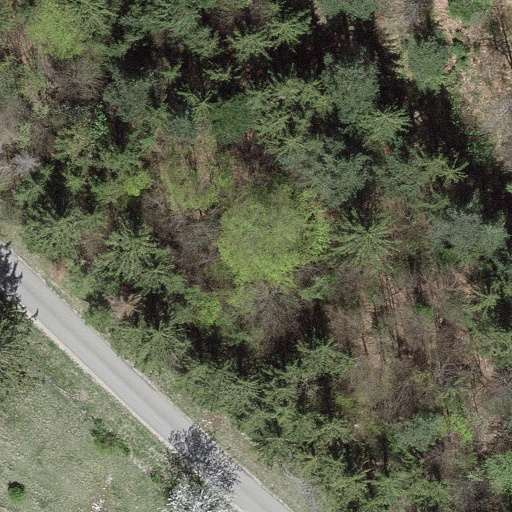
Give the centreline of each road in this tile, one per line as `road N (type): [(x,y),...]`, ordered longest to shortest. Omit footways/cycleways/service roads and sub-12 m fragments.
road 1 (track): [(274,511),(0,250)]
road 2 (track): [(511,220),(419,87),(325,0)]
